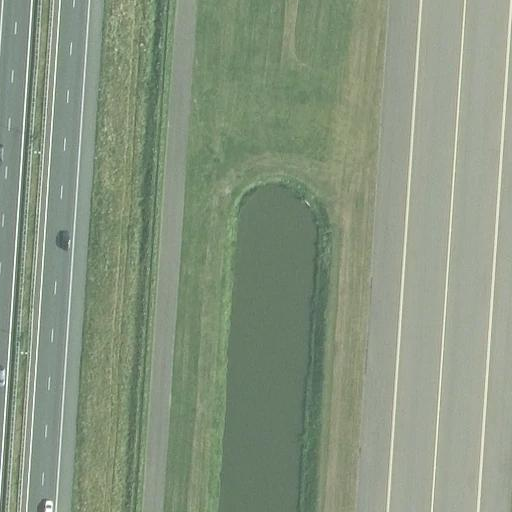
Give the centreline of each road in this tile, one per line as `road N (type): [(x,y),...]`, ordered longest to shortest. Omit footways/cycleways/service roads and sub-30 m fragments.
road 1 (motorway): [(41,511),(75,0)]
road 2 (motorway): [(17,0),(0,263)]
